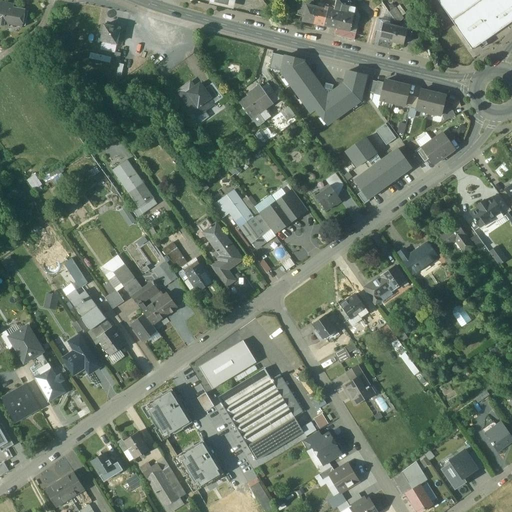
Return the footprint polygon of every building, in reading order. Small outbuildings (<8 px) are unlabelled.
[(337,0),(335,9),(331,27),(336,29),(342,5),(338,0),(337,0)] [(354,14),(350,32),(355,33),(360,16),(348,0),(338,0),(342,5),(344,6),(343,11),(354,14)] [(511,0),(437,0),(472,50),(479,45),(485,41),(511,21),(511,0)] [(317,8),(310,6),(311,3),(302,1),(299,14),(305,15),(303,21),(314,23),(317,8)] [(21,10),(7,8),(8,5),(0,3),(0,26),(7,28),(8,24),(19,26),(21,10)] [(390,13),(382,3),(380,5),(387,16),(390,14),(390,13)] [(354,14),(343,11),(344,6),(342,5),(336,29),(350,32),(354,14)] [(335,9),(326,7),(325,10),(317,8),(314,23),(331,27),(335,9)] [(395,9),(390,13),(390,14),(396,21),(402,17),(395,9)] [(28,12),(21,10),(19,26),(25,27),(28,12)] [(390,22),(379,20),(377,30),(382,31),(379,39),(393,42),(397,27),(389,25),(390,22)] [(413,28),(403,25),(402,28),(397,27),(393,42),(404,45),(405,38),(410,40),(413,28)] [(120,30),(104,26),(103,33),(100,32),(99,38),(101,39),(101,41),(115,45),(117,45),(117,42),(120,30)] [(123,43),(117,42),(117,45),(115,45),(113,53),(121,55),(123,43)] [(285,57),(273,54),(270,69),(281,72),(285,57)] [(304,61),(285,57),(281,72),(311,113),(316,109),(328,125),(361,101),(367,76),(348,72),(344,84),(327,96),(303,63),(304,61)] [(232,60),(227,62),(228,67),(232,69),(235,67),(236,62),(232,60)] [(377,82),(372,80),(368,92),(374,93),(377,82)] [(397,83),(385,80),(384,84),(381,95),(380,100),(392,103),(397,83)] [(384,84),(377,82),(374,93),(381,95),(384,84)] [(212,83),(204,89),(215,104),(223,98),(212,83)] [(409,86),(397,83),(392,103),(405,106),(407,95),(409,86)] [(191,90),(187,84),(177,91),(192,111),(201,105),(190,91),(191,90)] [(204,89),(200,84),(191,90),(190,91),(201,105),(205,111),(215,104),(204,89)] [(326,84),(324,91),(331,93),(333,86),(326,84)] [(269,85),(263,89),(272,103),(279,99),(269,85)] [(271,101),(260,86),(252,91),(254,93),(240,103),(257,127),(264,121),(257,111),(271,101)] [(433,93),(421,90),(419,98),(416,110),(428,113),(433,93)] [(445,96),(433,93),(428,113),(440,116),(445,96)] [(413,96),(407,95),(405,106),(410,108),(413,97),(413,96)] [(419,98),(413,97),(410,108),(416,110),(419,98)] [(453,110),(442,116),(445,121),(455,116),(453,110)] [(385,126),(376,132),(386,146),(395,139),(385,126)] [(455,139),(447,129),(442,133),(450,143),(455,139)] [(450,143),(442,133),(432,140),(444,157),(454,150),(450,143)] [(366,138),(346,152),(353,163),(356,161),(359,165),(373,156),(367,147),(370,144),(366,138)] [(444,157),(432,140),(422,148),(429,158),(434,164),(444,157)] [(429,158),(422,148),(417,152),(425,162),(429,158)] [(398,149),(354,180),(363,192),(368,199),(411,168),(398,149)] [(371,166),(377,162),(373,157),(368,161),(371,166)] [(127,161),(113,171),(116,176),(122,183),(129,193),(143,183),(127,161)] [(122,183),(116,176),(111,179),(117,187),(122,183)] [(143,183),(129,193),(140,208),(148,202),(152,207),(157,203),(143,183)] [(511,183),(503,190),(511,202),(511,183)] [(330,186),(321,193),(319,191),(314,194),(325,210),(335,203),(336,205),(342,201),(330,185),(329,185),(330,186)] [(293,190),(276,202),(291,222),(302,213),(301,213),(295,204),(300,200),(293,190)] [(260,214),(254,206),(249,211),(235,191),(217,204),(225,215),(228,212),(251,244),(252,243),(257,249),(265,242),(261,237),(271,229),(267,224),(260,214)] [(368,199),(363,192),(358,195),(364,204),(369,200),(368,199)] [(501,211),(492,198),(486,203),(485,202),(482,201),(478,204),(477,208),(478,208),(469,214),(473,220),(475,222),(481,231),(495,221),(496,222),(503,217),(499,213),(501,211)] [(307,209),(300,200),(295,204),(301,213),(302,213),(307,209)] [(291,222),(276,202),(260,214),(267,224),(273,220),(279,229),(279,230),(291,222)] [(225,215),(217,204),(212,208),(220,218),(225,215)] [(127,226),(135,221),(125,206),(117,211),(127,226)] [(279,229),(273,220),(267,224),(271,229),(274,233),(279,230),(279,229)] [(222,231),(216,223),(203,232),(208,240),(222,231)] [(473,247),(456,223),(438,236),(447,248),(455,242),(464,254),(473,247)] [(235,250),(222,231),(208,240),(216,250),(215,251),(215,252),(213,254),(218,261),(211,266),(218,277),(227,270),(240,261),(233,251),(235,250)] [(477,236),(472,239),(479,250),(485,246),(477,236)] [(189,263),(175,243),(164,250),(168,256),(166,257),(169,262),(172,260),(179,270),(189,263)] [(404,261),(403,261),(413,275),(437,258),(427,244),(409,257),(404,261)] [(506,260),(496,247),(490,252),(499,265),(506,260)] [(404,250),(399,254),(404,261),(409,257),(404,250)] [(446,262),(441,254),(438,256),(443,264),(446,262)] [(262,257),(258,260),(265,270),(269,267),(262,257)] [(167,286),(178,279),(167,263),(156,270),(167,286)] [(200,264),(197,266),(195,263),(184,271),(186,274),(198,292),(212,282),(200,264)] [(74,264),(67,268),(73,276),(79,272),(74,264)] [(125,265),(114,272),(117,276),(127,269),(125,265)] [(143,289),(125,265),(127,269),(117,276),(132,296),(143,289)] [(397,268),(394,270),(392,267),(381,275),(390,288),(392,290),(401,284),(406,280),(397,268)] [(227,270),(218,277),(226,287),(235,280),(227,270)] [(79,272),(73,276),(80,288),(87,283),(79,272)] [(381,275),(370,283),(378,296),(379,296),(390,288),(381,275)] [(158,300),(154,294),(158,291),(152,282),(143,289),(132,296),(145,315),(153,325),(166,315),(163,311),(165,310),(158,300)] [(378,296),(370,283),(363,287),(375,304),(382,300),(379,296),(378,296)] [(76,289),(67,296),(71,301),(80,295),(76,289)] [(116,290),(105,297),(112,308),(124,301),(116,290)] [(96,306),(85,291),(80,295),(71,301),(82,317),(96,306)] [(43,307),(55,309),(57,295),(45,293),(43,307)] [(369,311),(356,293),(340,304),(351,319),(358,313),(361,317),(369,311)] [(176,308),(166,294),(158,300),(165,310),(168,314),(176,308)] [(106,319),(96,306),(82,317),(92,330),(95,327),(106,319)] [(453,313),(461,326),(471,320),(464,307),(453,313)] [(145,315),(132,325),(143,340),(157,331),(153,325),(145,315)] [(326,315),(312,324),(316,330),(314,332),(320,341),(325,338),(337,330),(326,315)] [(112,327),(106,319),(95,327),(101,335),(112,327)] [(76,321),(71,324),(77,334),(82,331),(76,321)] [(388,324),(381,329),(391,343),(397,338),(388,324)] [(43,351),(29,327),(11,338),(15,346),(25,362),(32,358),(42,352),(43,351)] [(101,335),(95,327),(92,330),(97,338),(101,335)] [(116,333),(112,327),(101,335),(97,338),(111,356),(125,345),(116,333)] [(337,330),(325,338),(329,344),(341,336),(337,330)] [(6,331),(0,334),(9,350),(15,346),(11,338),(6,331)] [(98,367),(79,337),(70,343),(76,351),(65,358),(68,363),(68,364),(74,374),(85,366),(89,373),(98,367)] [(397,338),(391,343),(395,349),(401,344),(397,338)] [(244,340),(199,367),(213,389),(257,362),(244,340)] [(345,347),(335,353),(340,364),(351,358),(345,347)] [(42,352),(32,358),(35,365),(45,359),(42,352)] [(401,354),(412,374),(417,372),(405,352),(401,354)] [(56,378),(45,359),(35,365),(38,370),(32,373),(35,377),(49,401),(65,392),(59,383),(64,380),(61,375),(56,378)] [(38,370),(35,365),(30,368),(32,373),(38,370)] [(357,366),(346,373),(352,381),(363,374),(357,366)] [(271,380),(265,369),(218,397),(247,445),(294,417),(283,399),(271,380)] [(291,394),(280,374),(271,380),(283,399),(291,394)] [(370,387),(363,374),(352,381),(351,381),(352,383),(350,384),(349,384),(348,383),(348,384),(345,385),(344,386),(343,387),(345,390),(346,391),(347,391),(348,390),(350,394),(349,395),(349,396),(349,397),(350,397),(351,398),(352,397),(356,404),(371,395),(367,389),(370,387)] [(26,385),(1,399),(15,422),(40,408),(26,385)] [(156,428),(162,438),(191,421),(171,389),(142,406),(149,417),(152,414),(159,426),(156,428)] [(302,412),(291,394),(283,399),(294,417),(302,412)] [(328,424),(322,414),(314,419),(320,429),(328,424)] [(294,417),(247,445),(257,461),(303,432),(301,428),(294,417)] [(316,430),(311,422),(301,428),(303,432),(306,437),(316,430)] [(14,445),(2,423),(0,424),(0,428),(8,443),(0,447),(0,449),(1,452),(14,445)] [(511,437),(502,423),(486,434),(492,442),(491,443),(493,445),(497,452),(507,445),(506,444),(511,439),(511,437)] [(0,447),(8,443),(0,428),(0,447)] [(317,431),(302,441),(308,451),(313,448),(311,445),(322,438),(321,438),(317,431)] [(138,432),(124,441),(129,449),(135,459),(149,450),(138,432)] [(339,455),(330,440),(332,439),(329,434),(321,438),(322,438),(311,445),(313,448),(313,449),(316,450),(317,452),(316,455),(318,458),(321,458),(324,464),(339,455)] [(122,439),(117,443),(123,452),(129,449),(124,441),(122,439)] [(222,473),(202,440),(173,457),(180,468),(182,467),(189,478),(187,479),(194,490),(213,478),(222,473)] [(455,460),(442,470),(455,488),(465,482),(464,480),(478,470),(468,456),(464,450),(454,457),(455,460)] [(105,453),(91,462),(104,482),(112,477),(108,471),(114,468),(105,453)] [(473,453),(468,456),(478,470),(478,471),(484,467),(473,453)] [(0,475),(9,470),(5,462),(0,464),(0,475)] [(416,462),(402,472),(409,484),(424,474),(416,462)] [(158,464),(144,473),(148,480),(163,471),(158,464)] [(335,472),(330,475),(331,476),(341,492),(358,482),(348,464),(335,472)] [(332,466),(320,474),(323,480),(331,476),(330,475),(335,472),(332,466)] [(186,494),(169,467),(163,471),(179,498),(186,494)] [(179,498),(163,471),(148,480),(165,507),(180,498),(179,498)] [(74,473),(45,491),(56,507),(84,489),(74,473)] [(136,474),(126,480),(132,490),(142,483),(136,474)] [(269,498),(259,483),(251,488),(261,503),(269,498)] [(419,485),(406,493),(416,511),(420,511),(431,506),(419,485)] [(358,494),(346,501),(349,507),(352,505),(351,505),(361,499),(358,494)] [(377,511),(369,499),(363,502),(361,499),(351,505),(352,505),(355,511),(377,511)] [(349,507),(346,501),(337,507),(340,511),(355,511),(352,505),(349,507)]
